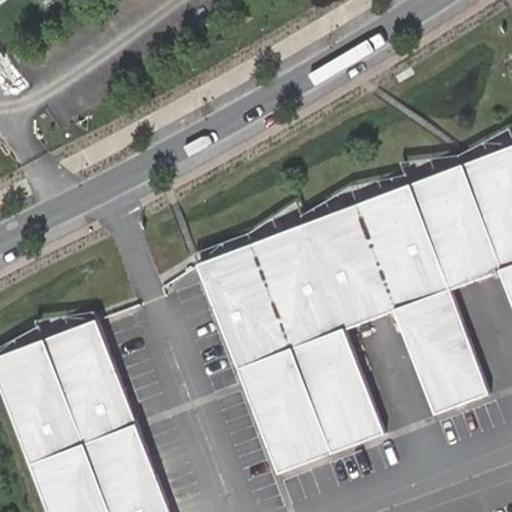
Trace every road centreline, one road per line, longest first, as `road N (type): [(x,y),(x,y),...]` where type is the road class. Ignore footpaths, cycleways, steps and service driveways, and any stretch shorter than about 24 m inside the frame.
road 1 (unclassified): [(0,242),(247,110),(430,0)]
road 2 (unknown): [(448,483),(383,329)]
